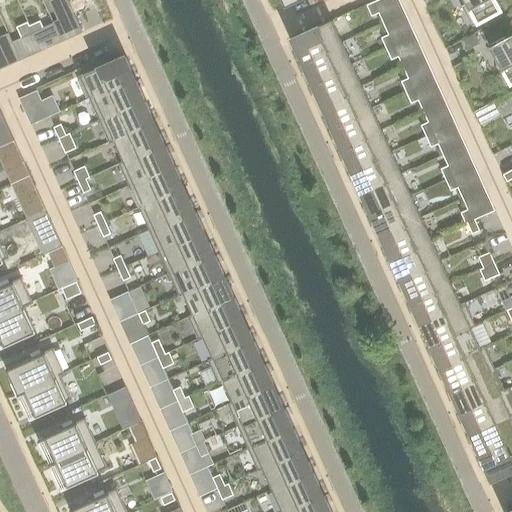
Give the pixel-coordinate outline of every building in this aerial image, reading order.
[(462,0),(465,4),(461,7),(472,27),(501,11),(495,0),(462,0)] [(366,5),(371,17),(378,13),(373,2),(366,5)] [(303,57),(304,60),(342,43),(331,20),(294,37),(295,40),(291,41),(299,59),(303,57)] [(40,21),(29,26),(32,33),(43,28),(40,21)] [(29,26),(18,31),(21,38),(32,33),(29,26)] [(511,83),(511,33),(488,47),(509,85),(511,83)] [(479,43),(474,34),(463,39),(468,48),(479,43)] [(386,49),(393,46),(388,35),(381,38),(386,49)] [(352,66),(342,43),(304,60),(308,69),(304,71),(309,82),(313,81),(314,83),(352,66)] [(398,57),(393,46),(386,49),(391,60),(398,57)] [(89,99),(131,80),(127,71),(131,69),(126,58),(122,60),(121,57),(79,76),(89,99)] [(324,104),(362,87),(352,66),(314,83),(315,85),(312,87),(314,93),(318,91),(324,104)] [(401,82),(406,93),(413,90),(408,78),(401,82)] [(89,99),(99,121),(141,102),(140,101),(144,99),(136,81),(132,83),(131,80),(89,99)] [(362,87),(324,104),(325,105),(321,107),(328,124),(332,123),(334,126),(371,109),(362,87)] [(418,101),(413,90),(406,93),(411,104),(418,101)] [(53,96),(41,101),(49,117),(60,112),(53,96)] [(109,143),(151,124),(147,115),(151,113),(146,102),(141,104),(141,102),(99,121),(109,143)] [(498,114),(492,104),(475,113),(480,123),(498,114)] [(331,131),(334,137),(338,135),(344,148),(381,131),(371,109),(334,126),(335,129),(331,131)] [(420,126),(425,137),(433,133),(428,122),(420,126)] [(58,139),(66,136),(61,124),(53,128),(58,139)] [(119,165),(161,146),(159,143),(163,141),(160,134),(156,136),(151,124),(109,143),(109,144),(114,142),(123,162),(118,164),(119,165)] [(7,126),(0,128),(0,147),(14,141),(7,126)] [(353,168),(354,170),(391,153),(381,131),(344,148),(348,157),(344,158),(349,170),(353,168)] [(438,144),(433,133),(425,137),(430,148),(438,144)] [(66,136),(58,139),(65,153),(72,150),(66,136)] [(129,186),(170,167),(170,166),(174,164),(166,147),(162,149),(161,146),(119,165),(129,186)] [(401,174),(391,153),(354,170),(358,178),(354,180),(359,192),(363,190),(363,191),(401,174)] [(445,180),(453,177),(448,166),(440,169),(445,180)] [(131,191),(139,208),(180,189),(176,181),(180,179),(175,167),(171,169),(170,167),(129,186),(131,191)] [(78,183),(86,179),(81,168),(73,172),(78,183)] [(511,169),(503,175),(507,182),(511,179),(511,169)] [(401,174),(363,191),(364,193),(360,195),(368,212),(372,210),(373,213),(411,196),(401,174)] [(453,177),(445,180),(450,192),(458,188),(453,177)] [(83,194),(91,190),(86,179),(78,183),(83,194)] [(148,230),(190,211),(189,208),(193,206),(190,200),(186,202),(180,189),(139,208),(148,230)] [(374,225),(378,223),(383,235),(421,218),(411,196),(373,213),(375,216),(371,218),(374,225)] [(465,224),(467,223),(472,221),(468,210),(460,213),(465,224)] [(158,252),(200,233),(199,232),(204,230),(199,220),(196,213),(192,215),(190,211),(148,230),(158,252)] [(106,223),(101,212),(93,215),(98,227),(106,223)] [(421,218),(383,235),(384,237),(380,238),(388,256),(392,254),(393,257),(431,240),(421,218)] [(474,220),(472,221),(467,223),(472,235),(479,231),(474,220)] [(98,227),(103,237),(111,234),(106,223),(98,227)] [(168,274),(210,255),(209,252),(213,250),(210,244),(206,246),(200,233),(158,252),(168,274)] [(431,240),(393,257),(397,266),(393,268),(394,270),(398,279),(402,277),(403,280),(441,263),(431,240)] [(62,247),(50,253),(56,267),(69,262),(62,247)] [(479,270),(494,264),(489,253),(475,259),(479,270)] [(168,274),(178,296),(220,277),(219,275),(223,274),(219,264),(216,256),(211,258),(210,255),(168,274)] [(118,270),(125,267),(120,256),(113,259),(118,270)] [(413,301),(451,284),(441,263),(403,280),(404,282),(401,284),(404,291),(408,301),(412,299),(413,301)] [(494,264),(479,270),(484,281),(499,275),(494,264)] [(125,267),(118,270),(123,281),(130,278),(125,267)] [(21,277),(0,286),(0,316),(32,302),(32,301),(31,301),(21,279),(22,279),(21,277)] [(188,318),(230,299),(229,297),(233,295),(226,278),(221,280),(220,277),(178,296),(179,297),(183,295),(192,315),(188,317),(188,318)] [(76,282),(61,289),(66,300),(81,293),(76,282)] [(451,284),(413,301),(417,310),(413,311),(418,323),(422,321),(423,323),(460,305),(451,284)] [(140,288),(128,293),(132,302),(144,296),(140,288)] [(198,339),(240,321),(236,312),(240,310),(235,298),(230,300),(230,299),(188,318),(198,339)] [(506,311),(511,308),(511,303),(509,298),(501,302),(505,311),(506,311)] [(32,302),(0,316),(0,346),(35,331),(34,330),(23,307),(33,303),(32,302)] [(460,305),(423,323),(423,324),(419,326),(424,335),(427,343),(431,341),(432,344),(470,327),(471,328),(475,326),(464,303),(460,305)] [(143,325),(150,322),(145,311),(138,314),(143,325)] [(92,318),(78,324),(81,331),(95,324),(92,318)] [(198,339),(208,361),(249,342),(248,339),(252,337),(250,331),(245,333),(240,321),(198,339)] [(481,350),(480,348),(471,328),(470,327),(432,344),(434,347),(437,353),(433,355),(434,357),(438,367),(442,365),(443,367),(481,350)] [(158,358),(165,354),(158,340),(151,343),(158,358)] [(218,383),(259,364),(255,356),(260,354),(255,342),(250,344),(249,342),(208,361),(218,383)] [(443,378),(447,376),(452,387),(494,368),(484,346),(480,348),(481,350),(443,367),(444,370),(440,371),(443,378)] [(53,348),(6,369),(6,370),(7,370),(17,393),(17,394),(64,373),(64,371),(63,372),(53,349),(53,348)] [(108,353),(97,358),(100,365),(111,360),(108,353)] [(165,354),(158,358),(163,369),(170,365),(165,354)] [(261,368),(259,364),(218,383),(218,384),(222,382),(232,402),(227,404),(228,405),(269,386),(269,385),(273,383),(265,366),(261,368)] [(458,410),(462,409),(463,411),(505,392),(504,390),(494,368),(452,387),(453,391),(456,397),(452,399),(453,401),(458,410)] [(64,373),(17,394),(17,395),(18,394),(28,417),(27,417),(28,419),(71,399),(70,398),(60,376),(64,373)] [(275,399),(269,386),(228,405),(238,427),(279,408),(278,405),(282,403),(279,397),(275,399)] [(112,407),(130,399),(125,387),(107,396),(112,407)] [(177,401),(185,398),(180,387),(172,391),(177,401)] [(511,396),(508,388),(504,390),(505,392),(463,411),(464,413),(460,415),(463,421),(467,420),(467,422),(473,433),(510,416),(511,415),(511,396)] [(182,413),(190,409),(185,398),(177,401),(182,413)] [(279,408),(238,427),(247,449),(289,430),(288,429),(293,427),(285,409),(281,411),(279,408)] [(511,419),(510,416),(473,433),(473,434),(476,441),(472,443),(473,445),(477,454),(481,452),(482,455),(511,441),(511,419)] [(96,443),(95,442),(85,419),(85,418),(37,439),(38,441),(39,440),(49,463),(48,463),(49,464),(96,443)] [(140,423),(130,427),(137,442),(147,437),(140,423)] [(196,446),(205,442),(200,430),(191,435),(196,446)] [(247,449),(257,471),(262,469),(299,452),(295,443),(299,441),(294,430),(290,432),(289,430),(247,449)] [(486,463),(492,477),(511,467),(511,441),(482,455),(483,457),(480,459),(482,465),(486,463)] [(205,442),(196,446),(201,457),(210,453),(205,442)] [(96,443),(49,464),(49,465),(50,465),(60,487),(59,488),(60,489),(107,468),(107,466),(106,467),(96,444),(96,443)] [(262,469),(272,491),(309,474),(307,471),(312,469),(309,462),(305,464),(299,452),(262,469)] [(156,458),(148,462),(153,472),(161,469),(156,458)] [(272,491),(281,511),(282,511),(319,495),(315,487),(319,485),(318,483),(314,473),(309,475),(309,474),(272,491)] [(224,486),(220,475),(212,478),(217,489),(224,486)] [(224,486),(217,489),(222,500),(229,497),(224,486)] [(126,511),(117,490),(116,488),(69,509),(70,511),(71,511),(126,511)] [(171,493),(160,498),(164,506),(175,501),(171,493)] [(331,511),(325,497),(320,499),(319,495),(282,511),(331,511)]
